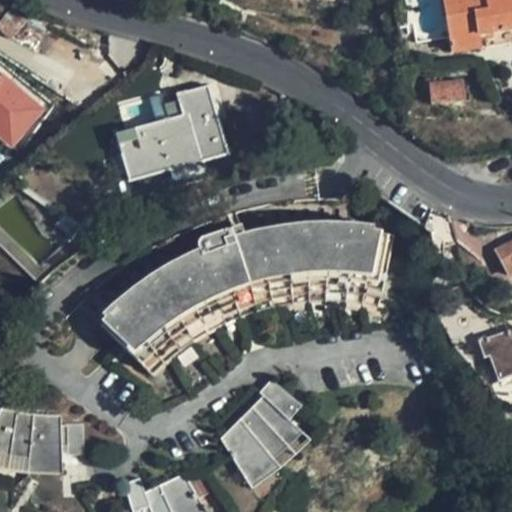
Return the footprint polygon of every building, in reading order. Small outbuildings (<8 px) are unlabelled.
[(0,38),(22,12),(6,0),(5,0),(0,6),(0,38)] [(511,29),(511,0),(438,0),(448,54),(478,49),(476,36),(511,29)] [(224,155),(206,86),(174,96),(181,116),(115,134),(128,180),(198,161),(199,164),(202,164),(203,161),(224,155)] [(468,104),(468,93),(462,93),(462,86),(420,86),(420,91),(427,91),(427,104),(468,104)] [(0,133),(9,140),(33,108),(5,87),(1,91),(0,89),(0,133)] [(9,140),(0,133),(0,145),(3,148),(9,140)] [(381,300),(393,232),(369,229),(332,226),(303,228),(247,237),(244,226),(240,228),(238,223),(204,234),(198,239),(203,254),(169,271),(145,287),(101,324),(149,371),(181,346),(212,322),(236,311),(262,301),(284,297),(320,295),(357,297),(381,300)] [(511,242),(494,252),(508,276),(511,273),(511,242)] [(511,329),(476,342),(482,358),(486,357),(495,380),(511,374),(511,329)] [(313,432),(298,410),(310,400),(287,369),(274,378),(277,383),(263,395),(272,407),(244,428),(225,439),(248,478),(280,460),(313,432)] [(81,451),(82,425),(63,424),(63,416),(27,413),(0,409),(0,463),(21,468),(62,470),(63,453),(81,451)] [(124,483),(131,511),(205,511),(186,478),(165,487),(146,492),(142,480),(124,483)]
